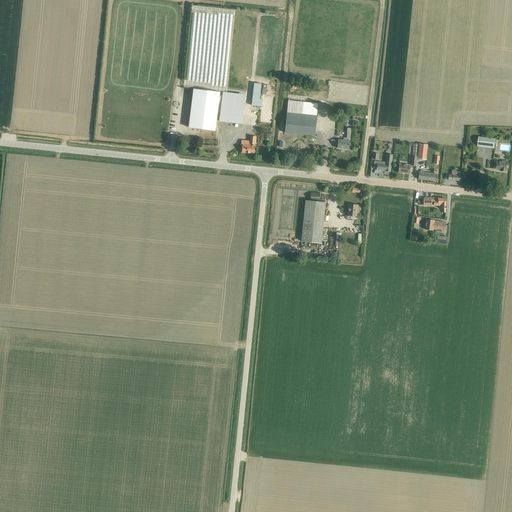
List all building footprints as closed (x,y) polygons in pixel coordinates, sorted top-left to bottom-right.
[(251,105),(262,106),(262,99),(259,99),(261,84),(254,83),(251,105)] [(188,127),(215,131),(217,113),(220,113),(219,121),(241,124),(245,99),(222,96),(222,99),(219,99),(220,92),(193,89),(188,127)] [(313,135),(316,104),(286,101),(283,133),(313,135)] [(348,149),(350,128),(347,128),(346,138),(343,138),(342,139),(336,139),(336,148),(348,149)] [(253,145),(254,137),(250,136),(249,142),(241,141),(240,145),(242,145),(241,152),(253,154),(254,145),(253,145)] [(494,148),(495,139),(479,137),(478,146),(494,148)] [(417,143),(416,159),(424,160),(425,144),(417,143)] [(374,168),(376,168),(376,170),(385,171),(390,172),(391,161),(392,161),(392,155),(387,154),(386,165),(377,164),(378,162),(374,161),(374,168)] [(497,161),(496,169),(500,169),(500,171),(507,172),(508,162),(506,162),(506,161),(502,160),(502,161),(497,161)] [(407,173),(408,165),(398,164),(397,172),(407,173)] [(460,181),(460,172),(456,172),(456,170),(452,170),(451,175),(448,174),(446,174),(445,179),(447,179),(459,180),(460,181)] [(436,173),(418,171),(417,178),(436,180),(436,173)] [(310,192),(310,200),(318,200),(319,193),(310,192)] [(424,197),(424,205),(427,205),(428,203),(431,203),(433,203),(433,205),(441,205),(441,210),(442,210),(442,213),(445,213),(446,198),(437,198),(432,198),(424,197)] [(321,243),(325,203),(305,201),(301,236),(301,239),(301,241),(321,243)] [(348,204),(347,216),(356,217),(357,205),(348,204)] [(444,230),(445,225),(445,223),(443,223),(444,222),(434,220),(426,219),(424,229),(432,230),(433,229),(434,229),(434,228),(444,230)]
